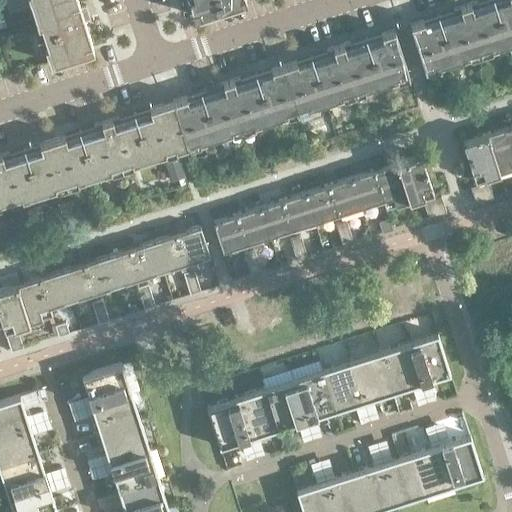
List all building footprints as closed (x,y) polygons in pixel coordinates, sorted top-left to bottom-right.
[(93,47),(84,19),(90,18),(85,4),(80,6),(77,0),(46,0),(31,5),(36,22),(39,21),(46,42),(43,43),(49,61),(93,47)] [(238,0),(188,0),(193,14),(238,0)] [(511,0),(500,0),(472,9),(470,2),(459,6),(461,13),(425,24),(423,18),(409,23),(423,65),(434,61),(435,65),(468,54),(467,51),(489,44),(490,47),(511,39),(511,0)] [(407,71),(396,34),(394,28),(380,32),(382,38),(345,50),(343,43),(337,45),(342,61),(351,88),(362,85),(363,88),(396,78),(395,74),(407,71)] [(351,88),(342,61),(337,45),(332,46),(334,53),(297,65),(295,60),(283,64),(296,106),(307,102),(308,106),(341,95),(340,92),(351,88)] [(296,106),(283,64),(270,68),(272,73),(235,85),(233,78),(227,80),(241,124),(252,120),(253,123),(286,113),(285,109),(296,106)] [(241,124),(227,80),(222,82),(224,89),(188,100),(186,94),(167,101),(149,107),(150,112),(121,122),(118,115),(106,119),(120,162),(130,159),(131,162),(165,151),(164,148),(176,145),(177,148),(181,146),(186,144),(185,141),(187,141),(197,138),(198,141),(231,130),(230,127),(241,124)] [(120,162),(106,119),(93,123),(96,130),(66,140),(64,134),(51,138),(65,180),(75,177),(76,180),(110,169),(109,166),(120,162)] [(511,135),(509,125),(462,140),(465,151),(459,153),(463,166),(464,167),(470,165),(474,178),(511,166),(511,135)] [(65,180),(51,138),(38,142),(40,148),(10,157),(8,150),(0,152),(0,167),(10,198),(20,195),(21,198),(55,187),(54,184),(65,180)] [(433,192),(428,178),(435,176),(434,175),(430,162),(424,164),(420,153),(374,168),(383,198),(382,198),(385,207),(433,192)] [(0,200),(10,198),(0,167),(0,204),(0,203),(0,200)] [(383,198),(374,168),(351,175),(360,205),(382,198),(383,198)] [(360,205),(351,175),(328,183),(337,212),(360,205)] [(490,187),(488,179),(479,182),(481,190),(490,187)] [(481,190),(479,182),(470,185),(472,193),(481,190)] [(337,212),(328,183),(305,190),(315,220),(337,212)] [(493,195),(490,187),(481,190),(484,198),(493,195)] [(315,220),(305,190),(282,197),(292,227),(315,220)] [(484,198),(481,190),(472,193),(475,201),(484,198)] [(443,202),(441,194),(431,197),(434,205),(443,202)] [(292,227),(282,197),(259,205),(269,234),(292,227)] [(434,205),(431,197),(423,200),(425,208),(434,205)] [(446,210),(443,202),(434,205),(437,213),(446,210)] [(269,234),(259,205),(236,212),(246,242),(269,234)] [(437,213),(434,205),(425,208),(428,216),(437,213)] [(246,242),(236,212),(213,220),(222,249),(246,242)] [(392,228),(389,217),(378,220),(382,231),(392,228)] [(349,230),(345,219),(335,222),(338,233),(349,230)] [(209,254),(199,224),(176,231),(186,261),(209,254)] [(352,240),(349,230),(338,233),(342,244),(352,240)] [(186,261),(176,231),(154,239),(163,268),(186,261)] [(303,244),(300,233),(289,237),(292,248),(303,244)] [(163,268),(154,239),(131,246),(140,276),(163,268)] [(306,255),(303,244),(292,248),(296,258),(306,255)] [(140,276),(131,246),(108,253),(117,283),(140,276)] [(257,259),(254,248),(243,252),(247,262),(257,259)] [(117,283),(108,253),(85,261),(94,290),(117,283)] [(261,270),(257,259),(247,262),(250,273),(261,270)] [(94,290),(85,261),(62,268),(72,298),(94,290)] [(197,278),(193,267),(182,271),(186,282),(197,278)] [(72,298),(62,268),(39,275),(49,305),(72,298)] [(52,314),(49,305),(39,275),(0,287),(0,317),(11,350),(23,346),(16,325),(52,314)] [(200,289),(197,278),(186,282),(189,293),(200,289)] [(151,293),(147,282),(137,285),(140,296),(151,293)] [(155,304),(151,293),(140,296),(144,307),(155,304)] [(105,308),(102,297),(91,300),(94,311),(105,308)] [(109,319),(105,308),(94,311),(98,322),(109,319)] [(69,331),(65,320),(54,324),(58,335),(69,331)] [(449,371),(437,331),(407,340),(420,380),(449,371)] [(420,380),(407,340),(378,349),(391,390),(420,380)] [(391,390),(378,349),(350,359),(363,399),(391,390)] [(363,399),(350,359),(321,368),(334,408),(363,399)] [(131,390),(121,362),(121,361),(81,373),(90,403),(131,390)] [(334,408),(321,368),(293,377),(306,417),(334,408)] [(306,417),(293,377),(264,386),(277,426),(306,417)] [(277,426),(264,386),(236,395),(248,435),(277,426)] [(140,419),(131,390),(90,403),(100,432),(140,419)] [(0,432),(29,423),(19,394),(19,393),(0,399),(0,432)] [(248,435),(236,395),(206,405),(219,445),(219,444),(248,435)] [(149,448),(140,419),(100,432),(109,460),(149,448)] [(0,463),(38,452),(29,423),(0,432),(0,463)] [(482,473),(469,433),(440,442),(452,482),(482,473)] [(452,482),(440,442),(411,451),(424,491),(452,482)] [(158,476),(149,448),(109,460),(118,489),(158,476)] [(424,491),(411,451),(382,460),(395,501),(424,491)] [(47,480),(38,452),(0,463),(0,471),(7,493),(47,480)] [(320,477),(334,473),(329,456),(315,460),(320,477)] [(395,501),(382,460),(354,470),(367,510),(395,501)] [(359,511),(367,510),(354,470),(325,479),(335,511),(359,511)] [(144,511),(167,505),(158,476),(118,489),(125,511),(144,511)] [(335,511),(325,479),(295,488),(303,511),(335,511)] [(45,511),(56,509),(47,480),(7,493),(13,511),(45,511)]
